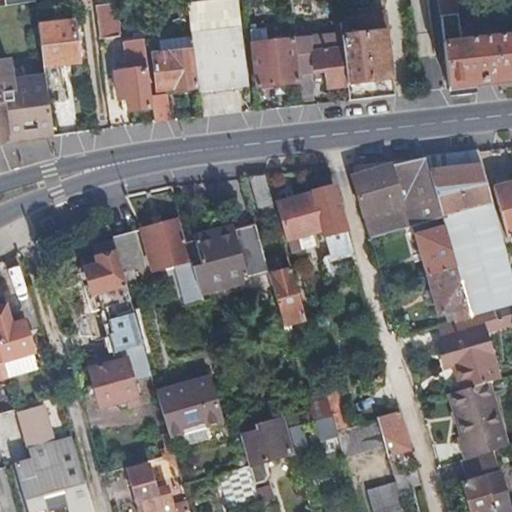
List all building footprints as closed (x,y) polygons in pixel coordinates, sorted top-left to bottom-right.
[(237,0),(210,0),(187,4),(193,50),(197,88),(198,93),(249,87),(237,0)] [(456,0),(438,0),(449,89),(511,81),(511,34),(499,37),(486,38),(462,41),(456,0)] [(119,35),(114,2),(96,5),(100,38),(119,35)] [(394,95),(384,13),(361,17),(362,26),(341,28),(342,35),(348,85),(349,100),(394,95)] [(41,46),(44,67),(80,62),(73,21),(39,26),(41,46)] [(511,26),(498,29),(499,37),(511,34),(511,26)] [(258,88),(301,83),(299,74),(297,54),(295,40),(268,43),(266,29),(251,31),(258,88)] [(485,31),(486,38),(499,37),(498,29),(485,31)] [(143,36),(142,31),(124,34),(128,63),(113,65),(117,99),(126,98),(128,112),(149,109),(143,69),(147,68),(143,36)] [(328,87),(348,85),(342,35),(333,37),(334,50),(297,54),(299,74),(327,70),(328,87)] [(197,88),(193,50),(151,55),(156,89),(172,88),(172,90),(197,88)] [(0,138),(7,137),(2,103),(18,101),(12,55),(0,57),(0,138)] [(164,95),(150,96),(154,124),(168,122),(164,95)] [(7,137),(7,142),(52,137),(47,97),(18,101),(2,103),(7,137)] [(511,306),(511,277),(477,150),(429,156),(425,156),(425,157),(442,217),(456,266),(471,318),(496,311),(511,306)] [(442,217),(425,157),(352,177),(369,238),(427,221),(442,217)] [(265,175),(249,177),(257,206),(273,204),(265,175)] [(511,181),(494,187),(507,237),(511,235),(511,181)] [(334,187),(314,193),(324,229),(326,236),(346,230),(334,187)] [(324,229),(314,193),(279,202),(294,252),(318,244),(316,239),(313,240),(311,232),(324,229)] [(253,216),(233,223),(250,287),(271,281),(269,275),(253,216)] [(456,266),(442,217),(427,221),(430,232),(417,236),(427,275),(456,266)] [(183,303),(199,299),(177,220),(141,229),(151,271),(173,266),(183,303)] [(201,264),(192,267),(201,302),(250,287),(233,223),(192,235),(201,264)] [(132,233),(113,238),(114,242),(126,284),(137,280),(135,269),(142,268),(132,233)] [(318,244),(328,281),(338,279),(326,236),(316,239),(318,244)] [(103,340),(107,355),(143,345),(126,284),(114,242),(93,248),(99,268),(86,271),(93,296),(95,296),(96,300),(100,299),(102,309),(105,308),(114,337),(103,340)] [(454,322),(471,318),(456,266),(427,275),(438,313),(451,311),(454,322)] [(269,275),(271,281),(283,326),(304,320),(291,272),(290,269),(269,275)] [(5,306),(0,307),(0,346),(1,349),(0,348),(0,380),(9,378),(8,376),(4,361),(34,354),(22,314),(9,318),(5,306)] [(501,329),(496,311),(471,318),(454,322),(442,325),(447,345),(444,346),(449,369),(460,367),(465,390),(489,383),(500,380),(486,333),(501,329)] [(143,345),(107,355),(109,364),(88,369),(100,408),(124,402),(127,410),(139,405),(133,381),(151,375),(143,345)] [(34,354),(4,361),(8,376),(9,378),(39,371),(34,354)] [(166,427),(169,437),(221,422),(210,378),(170,389),(172,396),(158,399),(166,427)] [(331,378),(321,381),(327,401),(332,417),(335,430),(345,427),(331,378)] [(465,390),(452,394),(463,436),(457,437),(464,460),(491,453),(507,449),(506,444),(489,383),(465,390)] [(170,389),(156,393),(158,399),(172,396),(170,389)] [(314,404),(318,421),(332,417),(327,401),(314,404)] [(305,407),(309,423),(318,421),(314,404),(305,407)] [(91,511),(74,448),(71,436),(55,441),(45,407),(19,415),(28,447),(32,460),(15,464),(29,511),(91,511)] [(410,451),(399,412),(377,418),(385,446),(388,454),(393,453),(394,455),(410,451)] [(377,418),(345,427),(335,430),(343,457),(385,446),(377,418)] [(235,423),(247,467),(252,484),(264,480),(261,463),(289,456),(279,420),(247,429),(244,420),(235,423)] [(400,475),(394,455),(393,453),(388,454),(393,472),(394,477),(400,475)] [(507,511),(491,453),(464,460),(460,462),(466,485),(460,487),(467,511),(507,511)] [(128,472),(138,511),(173,511),(166,491),(157,493),(150,466),(128,472)] [(419,481),(416,471),(400,475),(394,477),(396,483),(397,487),(419,481)] [(258,503),(274,499),(270,483),(254,487),(258,503)] [(403,511),(397,487),(396,483),(368,491),(373,511),(403,511)]
